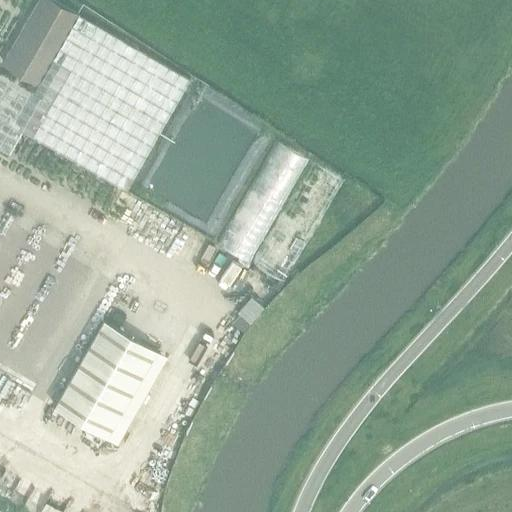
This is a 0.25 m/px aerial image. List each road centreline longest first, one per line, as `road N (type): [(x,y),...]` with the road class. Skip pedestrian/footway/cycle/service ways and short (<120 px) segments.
road 1 (trunk): [(511,242),(350,425),(302,511)]
road 2 (trunk): [(359,511),(423,448),(511,414)]
